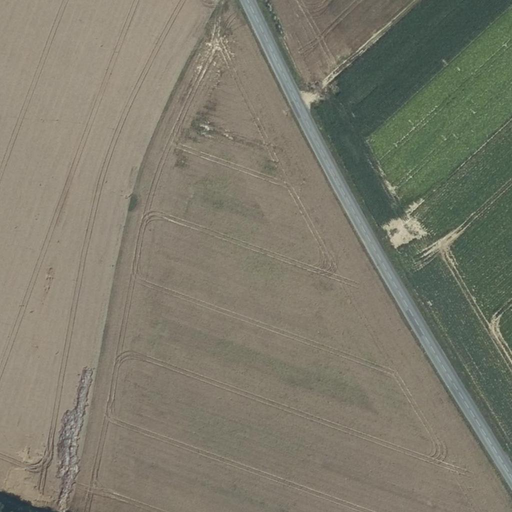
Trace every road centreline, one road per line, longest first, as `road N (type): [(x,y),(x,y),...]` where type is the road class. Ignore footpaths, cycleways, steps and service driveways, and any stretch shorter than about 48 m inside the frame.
road 1 (tertiary): [(247,0),(360,224),(511,476)]
road 2 (track): [(417,0),(299,109)]
